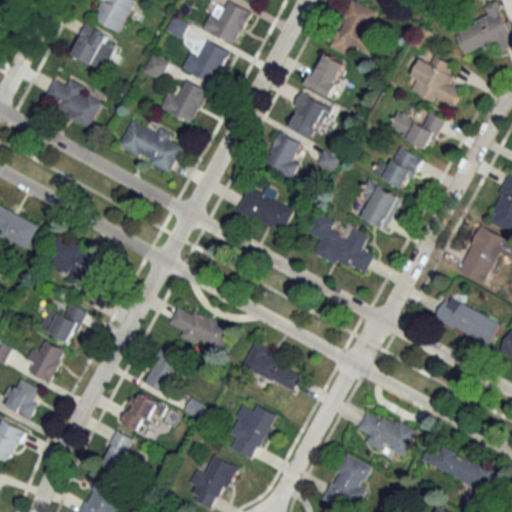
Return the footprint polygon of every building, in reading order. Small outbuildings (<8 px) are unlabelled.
[(0,0),(0,13),(3,15),(8,0),(0,0)] [(123,31),(137,0),(102,0),(95,18),(123,31)] [(228,8),(218,3),(206,28),(238,44),(253,11),(231,0),(228,8)] [(368,52),(376,34),(370,31),(379,11),(354,0),(352,0),(332,46),(351,55),(355,46),(368,52)] [(511,47),(511,33),(498,1),(484,7),(489,18),(456,31),(467,55),(498,41),(503,52),(511,47)] [(192,24),(177,15),(168,30),(184,39),(192,24)] [(74,53),(106,69),(116,49),(106,45),(111,35),(89,24),(74,53)] [(193,53),(186,69),(218,83),(232,51),(210,42),(203,57),(193,53)] [(348,64),(323,53),(309,85),(333,96),(348,64)] [(146,71),(161,79),(170,63),(154,55),(146,71)] [(454,64),(436,55),(433,63),(424,58),(409,87),(454,109),(463,90),(453,85),(457,77),(449,73),(454,64)] [(59,111),(91,128),(104,104),(85,94),(88,87),(71,78),(68,85),(56,79),(47,96),(63,104),(59,111)] [(181,96),(170,92),(163,108),(195,122),(209,89),(188,80),(181,96)] [(333,107),(303,93),(288,125),(318,138),(333,107)] [(391,129),(431,150),(446,120),(431,112),(425,124),(400,111),(391,129)] [(121,147),(173,172),(185,147),(172,141),(176,133),(162,127),(159,133),(134,120),(121,147)] [(291,177),(307,145),(282,132),(266,163),(291,177)] [(425,158),(403,147),(393,165),(383,160),(377,173),(409,189),(425,158)] [(334,171),(341,157),(326,149),(319,163),(334,171)] [(489,221),(511,232),(511,173),(489,221)] [(389,229),(404,196),(370,180),(363,196),(373,201),(365,218),(389,229)] [(238,210),(284,233),(297,208),(251,185),(238,210)] [(0,231),(30,247),(42,225),(0,202),(0,231)] [(340,222),(320,212),(311,232),(324,238),(317,253),(365,277),(376,254),(365,249),(372,236),(356,229),(351,239),(335,232),(340,222)] [(461,270),(491,284),(511,239),(483,225),(461,270)] [(73,273),(71,278),(97,289),(110,260),(58,237),(48,262),(73,273)] [(502,323),(449,294),(436,317),(489,346),(502,323)] [(54,306),(43,326),(72,343),(90,311),(74,302),(67,313),(54,306)] [(223,352),(234,328),(181,304),(173,323),(186,329),(183,334),(223,352)] [(511,328),(501,351),(511,356),(511,328)] [(0,359),(7,363),(15,349),(0,341),(0,340),(0,359)] [(54,381),(68,350),(49,341),(43,352),(36,348),(30,360),(36,362),(32,371),(54,381)] [(245,366),(295,391),(306,369),(256,344),(245,366)] [(147,381),(170,393),(186,362),(164,350),(147,381)] [(32,418),(46,392),(24,379),(19,387),(14,385),(4,403),(32,418)] [(169,407),(141,390),(123,420),(142,431),(154,411),(163,416),(169,407)] [(207,406),(194,397),(186,410),(200,418),(207,406)] [(234,448),(256,459),(279,415),(259,404),(255,412),(245,407),(231,434),(239,438),(234,448)] [(406,458),(419,433),(370,408),(360,428),(371,434),(369,439),(406,458)] [(0,455),(12,462),(27,430),(6,420),(2,428),(0,427),(0,455)] [(138,440),(119,430),(103,461),(122,471),(138,440)] [(439,444),(429,464),(487,492),(497,471),(439,444)] [(375,465),(347,452),(325,499),(352,511),(358,511),(368,491),(364,489),(375,465)] [(194,499),(216,511),(240,466),(218,455),(208,473),(200,469),(191,485),(200,490),(194,499)] [(81,511),(114,511),(128,484),(102,471),(81,511)]
